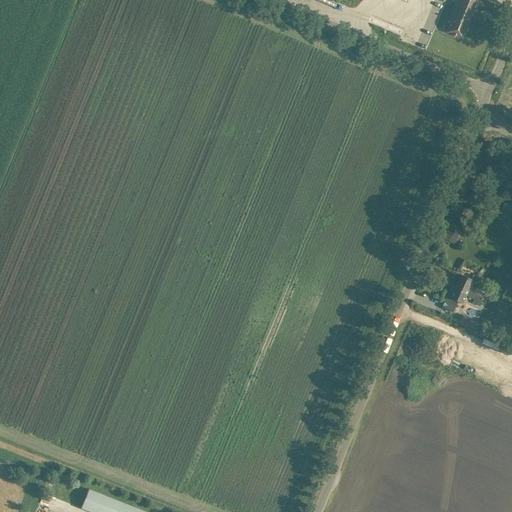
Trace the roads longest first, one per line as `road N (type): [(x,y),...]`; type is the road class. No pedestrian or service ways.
road 1 (unclassified): [(317,511),(477,116)]
road 2 (unclassified): [(488,88),(277,0)]
